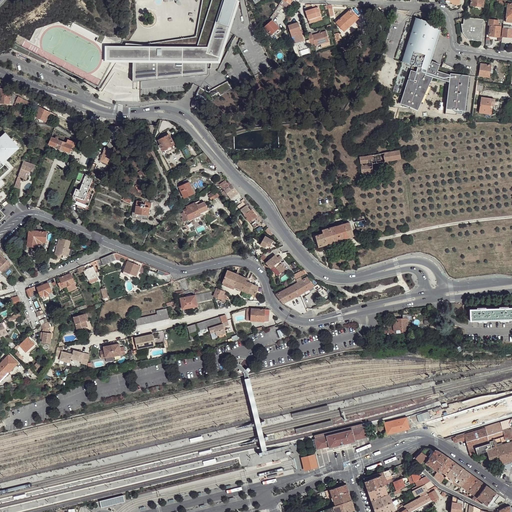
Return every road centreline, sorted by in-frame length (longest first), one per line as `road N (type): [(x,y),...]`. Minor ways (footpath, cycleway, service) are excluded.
road 1 (tertiary): [(115,245),(179,270),(245,262),(288,317),(340,315)]
road 2 (tertiary): [(227,168),(181,111),(102,109),(40,90)]
road 3 (tertiary): [(40,90),(100,115),(177,119),(227,168)]
road 4 (unknown): [(270,300),(95,341)]
road 5 (tertiary): [(227,168),(308,263),(349,279)]
road 6 (track): [(511,216),(367,242)]
road 7 (residential): [(34,320),(25,284),(115,245)]
road 8 (tertiary): [(0,239),(37,214),(115,245)]
road 9 (residential): [(511,57),(454,48),(447,14),(413,6)]
